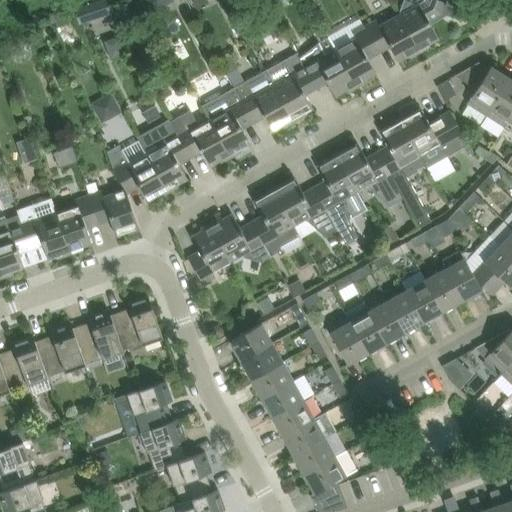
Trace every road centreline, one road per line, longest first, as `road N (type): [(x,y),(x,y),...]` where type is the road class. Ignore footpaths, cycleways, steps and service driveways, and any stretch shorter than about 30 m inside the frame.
road 1 (residential): [(156,249),(173,215),(511,28)]
road 2 (residential): [(275,511),(156,249)]
road 3 (residential): [(156,249),(0,304)]
road 4 (residential): [(511,321),(382,380)]
